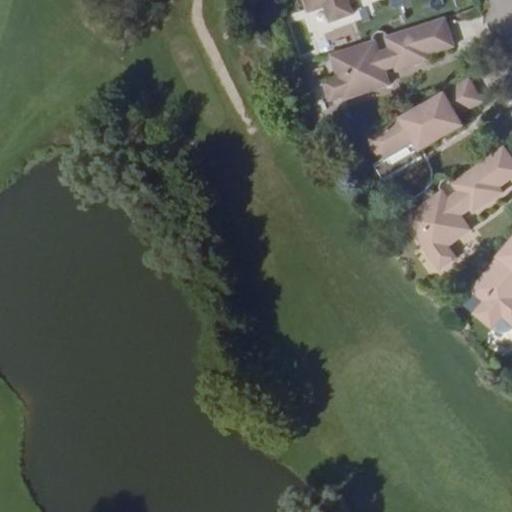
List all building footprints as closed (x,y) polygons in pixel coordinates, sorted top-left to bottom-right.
[(324,0),(333,28),(354,22),(349,7),(371,0),(324,0)] [(373,41),(327,56),(346,116),(367,109),(361,95),(388,86),(383,70),(395,67),(396,72),(431,60),(429,54),(454,46),(446,17),(390,36),(386,37),(388,46),(377,50),(374,41),(373,41)] [(416,111),(369,138),(384,160),(415,142),(421,152),(440,140),(438,138),(445,134),(447,136),(466,125),(460,116),(482,103),(469,79),(433,100),(416,111)] [(418,151),(420,150),(415,142),(385,160),(393,175),(422,159),(418,151)] [(443,191),(403,220),(440,271),(456,259),(447,247),(471,231),(461,217),(470,210),(474,215),(505,194),(500,188),(511,180),(511,159),(504,148),(457,182),(453,185),(458,193),(449,199),(443,191)] [(511,243),(472,292),(511,325),(511,243)]
